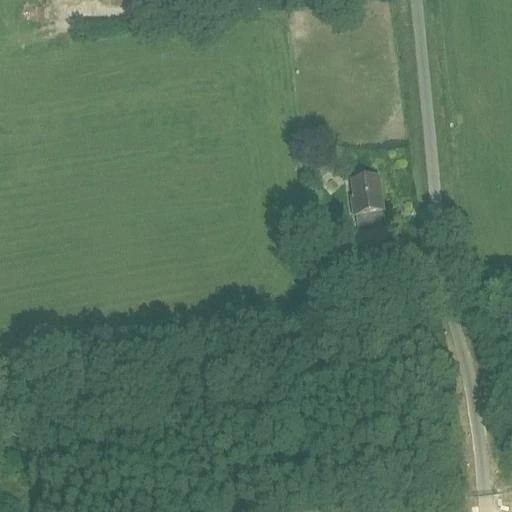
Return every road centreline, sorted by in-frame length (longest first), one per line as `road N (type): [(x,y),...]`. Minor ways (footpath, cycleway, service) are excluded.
road 1 (track): [(443,278),(421,299),(390,310),(0,381)]
road 2 (unclassified): [(443,278),(413,0)]
